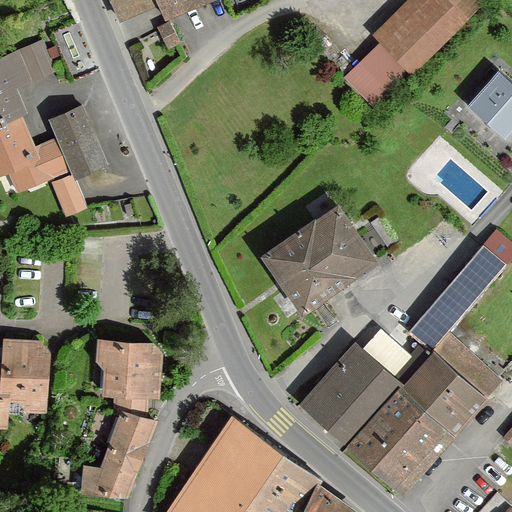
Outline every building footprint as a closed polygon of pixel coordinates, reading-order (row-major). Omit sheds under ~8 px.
[(162,5),(168,21),(176,18),(219,0),(112,0),(122,24),(162,5)] [(364,58),(345,76),(376,108),(486,0),(404,0),(372,32),(381,41),(364,58)] [(182,45),(172,24),(161,29),(171,50),(182,45)] [(88,206),(76,175),(109,163),(104,151),(83,101),(49,114),(57,135),(36,143),(23,111),(28,109),(18,84),(54,70),(61,67),(47,36),(0,53),(0,169),(8,165),(17,189),(71,167),(73,171),(53,179),(67,214),(88,206)] [(511,128),(511,80),(498,68),(468,103),(505,136),(511,128)] [(335,199),(259,253),(301,313),(377,259),(335,199)] [(299,403),(403,495),(503,379),(450,331),(511,257),(511,241),(498,229),(410,330),(422,340),(393,375),(354,340),(299,403)] [(81,491),(128,494),(158,417),(152,415),(153,395),(161,396),(164,349),(152,338),(98,334),(96,357),(104,364),(102,391),(115,391),(114,413),(120,413),(102,462),(84,462),(81,491)] [(55,350),(42,337),(7,335),(7,359),(0,358),(0,425),(11,427),(14,398),(22,398),(29,409),(50,411),(55,350)] [(247,424),(232,412),(163,511),(362,511),(364,510),(247,424)]
